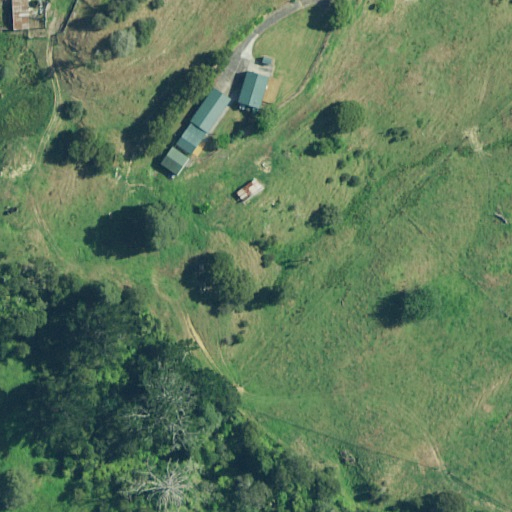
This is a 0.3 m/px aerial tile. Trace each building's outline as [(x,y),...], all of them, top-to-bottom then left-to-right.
[(13,0),(14,29),(30,29),(30,38),(47,38),(47,11),(30,11),(30,0),(13,0)] [(256,51),(255,58),(263,60),(262,63),(273,65),(275,56),(256,51)] [(281,80),(249,70),(239,101),(260,108),(263,99),(273,103),(281,80)] [(232,99),(215,86),(191,120),(208,132),(232,99)] [(206,135),(190,124),(177,144),(194,154),(206,135)] [(191,158),(174,146),(162,163),(179,175),(191,158)] [(264,187),(257,178),(238,192),(245,201),(264,187)]
